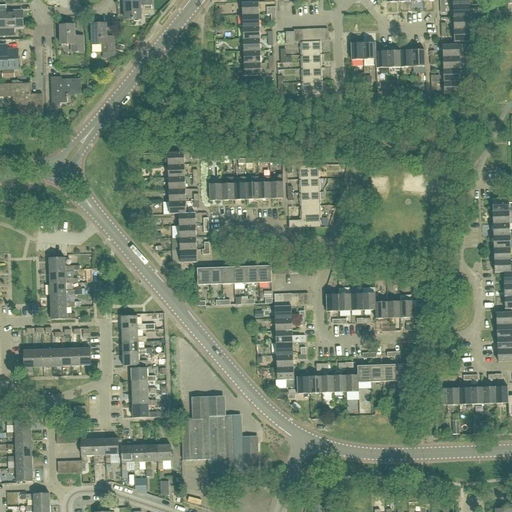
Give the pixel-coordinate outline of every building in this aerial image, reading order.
[(126,21),(141,20),(141,7),(151,6),(151,0),(137,0),(138,2),(125,3),(126,21)] [(243,16),(259,15),(259,3),(242,3),(243,16)] [(453,18),(470,18),(469,5),(453,6),(453,18)] [(0,37),(15,37),(15,28),(23,28),(23,12),(7,13),(6,6),(0,6),(0,37)] [(243,28),(260,27),(259,15),(243,16),(243,28)] [(454,30),(470,30),(470,18),(453,18),(454,30)] [(107,38),(106,25),(92,25),(93,46),(102,45),(103,53),(114,53),(114,38),(107,38)] [(75,40),(74,26),(60,26),(61,46),(71,45),(71,52),(84,52),(84,37),(77,37),(77,40),(75,40)] [(244,40),(260,40),(260,27),(243,28),(244,40)] [(470,30),(454,30),(454,43),(471,42),(470,30)] [(294,44),(294,42),(294,33),(286,33),(286,45),(294,44)] [(244,52),(261,52),(260,40),(244,40),(244,52)] [(302,56),(321,56),(320,42),(301,43),(302,56)] [(351,61),(364,61),(363,44),(351,45),(351,61)] [(376,53),(376,44),(363,44),(364,61),(376,60),(376,53)] [(443,58),(459,57),(464,57),(464,45),(443,46),(443,58)] [(7,47),(0,47),(0,69),(2,70),(3,79),(15,78),(14,69),(18,69),(18,60),(8,60),(7,47)] [(401,68),(413,68),(412,51),(400,52),(401,68)] [(412,51),(413,68),(413,73),(423,72),(423,68),(425,67),(425,51),(412,51)] [(245,65),(261,64),(261,52),(244,52),(245,65)] [(376,69),(389,69),(388,52),(376,53),(376,60),(376,69)] [(389,69),(401,68),(400,52),(388,52),(389,69)] [(302,70),(321,69),(321,56),(302,56),(302,70)] [(444,70),(460,70),(459,57),(443,58),(444,70)] [(103,67),(108,70),(111,64),(106,61),(103,67)] [(261,64),(245,65),(245,77),(261,76),(261,64)] [(303,83),(322,83),(321,69),(302,70),(303,83)] [(444,82),(460,82),(460,70),(444,70),(444,82)] [(364,75),(354,75),(355,85),(358,84),(364,84),(364,75)] [(62,81),(62,78),(51,79),(52,107),(60,107),(60,104),(67,104),(67,95),(76,95),(79,95),(81,95),(81,80),(62,81)] [(460,82),(444,82),(444,95),(461,94),(460,82)] [(322,83),(303,83),(303,97),(322,96),(322,83)] [(32,95),(32,84),(0,85),(0,96),(13,96),(13,114),(11,114),(11,121),(37,120),(36,112),(44,112),(43,95),(32,95)] [(80,104),(79,95),(76,95),(67,95),(67,104),(80,104)] [(47,126),(57,126),(57,114),(46,115),(47,126)] [(168,166),(185,166),(184,153),(168,154),(168,166)] [(169,179),(185,178),(185,166),(168,166),(169,179)] [(300,180),(319,180),(319,166),(299,167),(300,180)] [(277,175),(278,177),(271,177),(271,183),(271,200),(284,199),(283,175),(277,175)] [(271,200),(271,183),(271,177),(258,178),(259,184),(259,200),(271,200)] [(169,191),(186,190),(185,178),(169,179),(169,191)] [(222,185),(223,202),(235,201),(234,185),(234,178),(222,179),(222,185)] [(259,200),(259,184),(258,178),(246,178),(246,184),(247,201),(259,200)] [(300,194),(320,193),(319,180),(300,180),(300,194)] [(235,201),(247,201),(246,184),(234,185),(235,201)] [(210,202),(223,202),(222,185),(209,186),(210,202)] [(170,203),(186,202),(186,190),(169,191),(170,203)] [(301,207),(320,206),(320,193),(300,194),(301,207)] [(509,199),(492,200),(493,212),(509,212),(509,199)] [(186,215),(186,214),(186,202),(170,203),(170,215),(179,215),(186,215)] [(320,206),(301,207),(301,221),(289,221),(289,229),(321,228),(320,206)] [(510,224),(511,223),(511,211),(509,212),(493,212),(493,225),(510,224)] [(179,227),(196,226),(196,214),(186,214),(186,215),(179,215),(179,227)] [(164,223),(152,224),(153,232),(165,231),(164,223)] [(493,225),(494,237),(510,236),(511,236),(511,230),(510,230),(510,224),(493,225)] [(180,239),(196,238),(196,226),(179,227),(180,239)] [(494,249),(511,248),(510,236),(494,237),(494,249)] [(180,251),(197,251),(196,238),(180,239),(180,251)] [(495,261),(511,261),(511,248),(494,249),(495,261)] [(176,249),(169,250),(170,260),(177,259),(176,249)] [(197,251),(180,251),(181,263),(181,264),(185,263),(197,263),(197,251)] [(65,259),(49,259),(50,272),(66,271),(66,272),(74,272),(74,267),(66,267),(65,259)] [(511,273),(511,272),(511,267),(511,268),(511,261),(495,261),(495,274),(504,273),(511,273)] [(338,281),(350,280),(350,266),(338,266),(338,281)] [(247,284),(259,284),(259,267),(247,268),(247,284)] [(259,267),(259,284),(272,283),(271,267),(259,267)] [(223,285),(235,284),(234,268),(222,269),(223,285)] [(235,284),(247,284),(247,268),(234,268),(235,284)] [(198,286),(211,285),(210,269),(198,269),(198,286)] [(211,285),(223,285),(222,269),(210,269),(211,285)] [(66,279),(66,272),(66,271),(50,272),(50,284),(66,283),(66,284),(75,284),(74,279),(66,279)] [(67,291),(66,284),(66,283),(50,284),(51,296),(67,295),(67,296),(75,296),(75,291),(67,291)] [(376,304),(376,303),(376,294),(363,295),(364,311),(376,311),(376,304)] [(67,303),(67,296),(67,295),(51,296),(51,308),(67,307),(67,308),(76,308),(75,303),(67,303)] [(339,312),(351,312),(351,295),(339,296),(339,312)] [(351,312),(364,311),(363,295),(351,295),(351,312)] [(327,313),(339,312),(339,296),(326,296),(327,313)] [(401,319),(413,319),(412,302),(400,303),(401,319)] [(412,302),(413,319),(425,318),(425,302),(412,302)] [(376,320),(388,319),(388,303),(376,303),(376,304),(376,311),(376,320)] [(388,319),(401,319),(400,303),(388,303),(388,319)] [(67,315),(67,308),(67,307),(51,308),(52,320),(68,320),(76,320),(76,315),(67,315)] [(276,320),(292,319),(292,307),(275,307),(276,320)] [(497,326),(511,325),(511,312),(496,313),(497,326)] [(137,317),(121,318),(122,331),(138,330),(138,331),(155,330),(155,325),(138,325),(137,317)] [(276,332),(292,331),(292,319),(276,320),(276,332)] [(497,338),(511,337),(511,325),(497,326),(497,338)] [(138,338),(138,331),(138,330),(122,331),(122,343),(138,342),(138,343),(147,342),(147,337),(138,338)] [(276,344),(293,343),(306,343),(306,336),(293,336),(292,331),(276,332),(276,344)] [(498,350),(511,349),(511,337),(497,338),(498,350)] [(139,350),(138,343),(138,342),(122,343),(123,355),(139,354),(139,355),(147,354),(147,349),(139,350)] [(277,356),(293,356),(293,343),(276,344),(277,356)] [(72,367),(81,366),(81,349),(71,350),(72,367)] [(81,349),(81,366),(91,366),(91,349),(81,349)] [(511,349),(498,350),(498,363),(511,362),(511,349)] [(44,368),(53,367),(53,350),(43,351),(44,368)] [(53,367),(63,367),(62,350),(53,350),(53,367)] [(63,367),(72,367),(71,350),(62,350),(63,367)] [(25,369),(34,368),(34,351),(24,351),(25,369)] [(34,368),(44,368),(43,351),(34,351),(34,368)] [(139,361),(139,355),(139,354),(123,355),(123,367),(139,366),(139,367),(148,366),(147,361),(139,361)] [(277,368),(294,368),(293,356),(277,356),(277,368)] [(407,378),(415,378),(415,373),(414,359),(413,358),(407,359),(406,359),(406,365),(407,365),(407,378)] [(407,365),(406,365),(394,366),(395,382),(408,382),(407,378),(407,365)] [(371,383),(383,383),(382,366),(370,367),(371,383)] [(383,383),(395,382),(394,366),(382,366),(383,383)] [(359,383),(371,383),(370,367),(358,367),(358,376),(359,383)] [(294,388),(294,368),(277,368),(278,381),(286,381),(287,389),(294,388)] [(148,381),(148,382),(156,382),(156,377),(148,377),(147,369),(131,370),(132,382),(148,381)] [(335,393),(347,393),(346,376),(334,377),(335,393)] [(359,393),(359,383),(358,376),(346,376),(347,393),(359,393)] [(310,394),(322,394),(322,377),(310,378),(310,394)] [(322,394),(335,393),(334,377),(322,377),(322,394)] [(298,395),(310,394),(310,378),(297,378),(298,395)] [(148,389),(148,382),(148,381),(132,382),(132,394),(148,393),(148,394),(157,394),(156,388),(148,389)] [(508,396),(508,387),(495,388),(496,404),(508,404),(508,396)] [(472,405),(484,405),(483,388),(471,389),(472,405)] [(484,405),(496,404),(495,388),(483,388),(484,405)] [(447,406),(459,406),(459,389),(447,390),(447,406)] [(459,406),(472,405),(471,389),(459,389),(459,406)] [(280,399),(289,399),(288,390),(279,390),(280,399)] [(435,406),(447,406),(447,390),(435,390),(434,390),(435,406)] [(149,401),(148,394),(148,393),(132,394),(133,406),(149,405),(149,406),(157,406),(157,401),(149,401)] [(149,413),(149,406),(149,405),(133,406),(133,418),(149,418),(157,418),(157,412),(149,413)] [(15,426),(15,433),(15,434),(31,433),(31,421),(26,421),(15,421),(15,412),(6,410),(7,421),(7,427),(15,426)] [(235,425),(234,416),(209,417),(209,420),(182,421),(183,461),(210,461),(211,475),(260,473),(259,444),(251,444),(251,437),(243,437),(242,425),(235,425)] [(31,433),(15,434),(15,433),(7,433),(7,439),(16,438),(16,445),(16,446),(32,445),(31,433)] [(106,456),(106,464),(112,464),(111,456),(119,455),(118,439),(106,440),(106,456)] [(81,441),(82,444),(82,462),(82,465),(87,465),(87,457),(94,456),(94,440),(81,441)] [(99,456),(106,456),(106,440),(94,440),(94,456),(95,464),(100,464),(99,456)] [(16,458),(32,457),(32,445),(16,446),(16,445),(8,445),(8,451),(16,450),(16,457),(16,458)] [(139,463),(146,463),(147,462),(146,446),(134,447),(135,463),(134,463),(134,471),(139,471),(139,463)] [(151,462),(158,462),(159,462),(158,446),(146,446),(147,462),(146,463),(146,471),(151,470),(151,462)] [(159,462),(158,462),(158,470),(163,470),(163,462),(171,462),(171,446),(158,446),(159,462)] [(127,463),(134,463),(135,463),(134,447),(122,447),(122,463),(122,472),(127,471),(127,463)] [(32,457),(16,458),(16,457),(8,457),(8,463),(16,462),(16,469),(16,470),(33,469),(32,457)] [(33,482),(33,469),(16,470),(16,469),(8,469),(9,475),(17,474),(17,482),(33,482)] [(137,478),(138,490),(148,493),(147,478),(137,478)] [(161,496),(169,496),(169,482),(161,482),(161,496)] [(34,507),(50,507),(50,494),(34,495),(34,494),(26,495),(26,500),(34,500),(34,507)] [(10,504),(10,511),(11,511),(21,511),(20,503),(10,504)]
